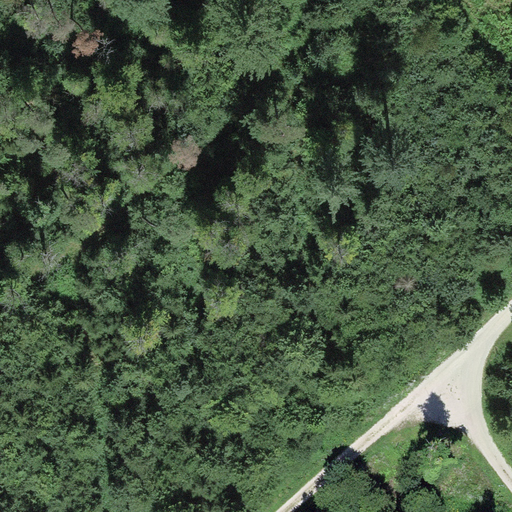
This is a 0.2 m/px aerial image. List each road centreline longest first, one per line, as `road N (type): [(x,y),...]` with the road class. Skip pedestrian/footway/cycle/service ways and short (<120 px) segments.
road 1 (track): [(511,312),(289,511)]
road 2 (track): [(421,394),(511,497)]
